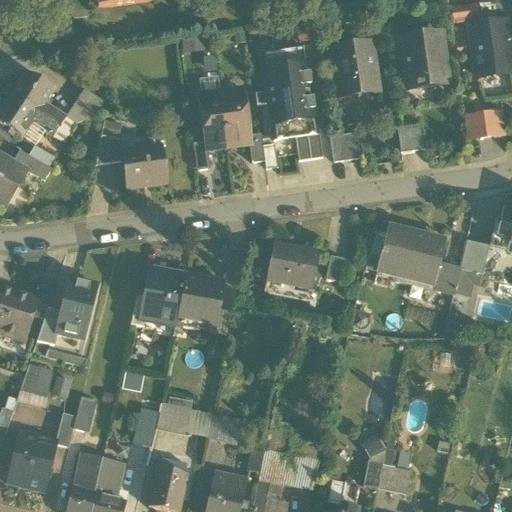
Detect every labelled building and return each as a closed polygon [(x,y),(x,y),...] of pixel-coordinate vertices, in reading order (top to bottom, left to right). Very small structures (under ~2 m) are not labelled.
[(95,0),(97,10),(152,3),(151,0),(95,0)] [(450,11),(452,24),(477,21),(475,7),(450,11)] [(469,29),(476,79),(510,74),(508,60),(511,59),(509,44),(506,44),(504,29),(487,32),(487,27),(469,29)] [(296,31),(298,44),(311,42),(309,30),(296,31)] [(180,40),(181,55),(204,53),(203,38),(180,40)] [(401,44),(408,91),(445,86),(439,39),(401,44)] [(333,53),(340,100),(341,100),(341,94),(374,90),(375,95),(376,95),(369,48),(333,53)] [(261,56),(266,93),(268,106),(273,143),(316,137),(304,50),(261,56)] [(204,80),(217,78),(214,58),(202,59),(204,80)] [(11,98),(37,115),(43,105),(53,91),(27,74),(11,98)] [(200,98),(219,95),(217,78),(204,80),(198,81),(200,98)] [(341,94),(341,100),(375,95),(374,90),(341,94)] [(83,91),(65,119),(72,124),(66,133),(59,129),(52,139),(52,140),(75,151),(91,121),(102,104),(83,91)] [(241,92),(219,95),(227,147),(237,146),(239,148),(248,147),(249,146),(248,138),(241,92)] [(255,107),(268,106),(266,93),(254,95),(255,107)] [(216,149),(227,147),(219,95),(200,98),(198,98),(204,144),(205,152),(206,152),(215,151),(216,149)] [(0,126),(21,139),(30,125),(37,115),(11,98),(0,114),(0,126)] [(59,129),(65,119),(43,105),(37,115),(59,129)] [(463,119),(467,143),(502,138),(499,114),(463,119)] [(44,134),(52,139),(59,129),(37,115),(30,125),(44,134)] [(72,124),(65,119),(59,129),(66,133),(72,124)] [(103,123),(100,138),(118,141),(121,127),(103,123)] [(21,139),(35,148),(44,134),(30,125),(21,139)] [(396,131),(400,157),(425,154),(421,128),(396,131)] [(329,140),(332,166),(359,163),(355,136),(329,140)] [(248,147),(250,167),(264,165),(261,148),(260,137),(248,138),(249,146),(248,147)] [(318,137),(306,139),(310,162),(321,161),(318,137)] [(122,164),(121,154),(122,154),(121,142),(118,141),(100,138),(95,167),(122,164)] [(144,151),(160,149),(159,139),(143,141),(144,151)] [(298,164),(310,162),(306,139),(294,141),(298,164)] [(192,146),(196,174),(209,172),(206,152),(205,152),(204,144),(192,146)] [(273,146),(261,148),(264,165),(265,172),(277,171),(273,146)] [(35,148),(29,159),(41,167),(47,171),(54,160),(35,148)] [(122,164),(125,192),(144,190),(143,187),(165,185),(160,149),(144,151),(122,154),(121,154),(122,164)] [(33,179),(41,167),(29,159),(18,153),(12,164),(26,172),(25,175),(33,179)] [(0,207),(4,210),(25,175),(26,172),(12,164),(0,157),(0,207)] [(41,167),(33,179),(43,185),(51,172),(47,171),(41,167)] [(511,214),(502,212),(495,240),(509,243),(506,255),(511,256),(511,214)] [(430,289),(431,289),(438,264),(443,245),(428,242),(428,244),(388,233),(384,249),(383,254),(381,254),(376,271),(414,281),(413,284),(430,289)] [(487,251),(506,255),(509,243),(495,240),(490,239),(488,250),(487,251)] [(363,273),(375,276),(376,274),(376,271),(381,254),(383,254),(384,249),(371,245),(363,273)] [(465,245),(459,270),(458,274),(481,279),(487,251),(488,250),(465,245)] [(273,248),(265,284),(311,294),(314,280),(318,262),(290,255),(291,252),(273,248)] [(290,255),(318,262),(319,258),(291,252),(290,255)] [(328,286),(343,290),(349,266),(335,262),(328,286)] [(452,299),(458,274),(459,270),(438,264),(431,289),(430,289),(428,294),(452,300),(452,299)] [(478,291),(481,279),(458,274),(452,299),(468,303),(471,289),(478,291)] [(144,323),(175,328),(183,281),(152,275),(147,300),(143,322),(144,323)] [(320,282),(314,280),(311,294),(265,284),(263,295),(314,307),(320,282)] [(210,287),(183,281),(175,328),(175,329),(198,334),(199,329),(213,332),(212,337),(214,338),(219,313),(224,287),(210,284),(210,287)] [(96,289),(69,282),(61,315),(55,337),(56,337),(82,343),(96,289)] [(31,320),(42,323),(46,311),(52,293),(40,289),(35,303),(36,304),(31,320)] [(0,338),(14,296),(0,291),(0,338)] [(35,303),(14,296),(0,338),(22,346),(31,320),(36,304),(35,303)] [(129,329),(142,331),(144,323),(143,322),(147,300),(135,298),(129,329)] [(55,337),(61,315),(46,311),(42,323),(36,346),(53,350),(56,337),(55,337)] [(214,338),(225,340),(230,315),(219,313),(214,338)] [(19,395),(46,402),(52,375),(27,369),(24,380),(19,395)] [(125,374),(121,393),(140,397),(143,377),(125,374)] [(71,384),(55,380),(51,398),(66,402),(71,384)] [(43,412),(46,402),(19,395),(16,405),(43,412)] [(80,399),(75,421),(73,428),(86,432),(94,402),(80,399)] [(166,409),(190,414),(191,405),(168,400),(166,409)] [(156,431),(185,437),(190,414),(166,409),(160,408),(158,417),(156,431)] [(0,414),(0,435),(5,437),(12,414),(1,411),(0,414)] [(142,413),(133,447),(150,452),(158,417),(142,413)] [(185,437),(205,441),(209,418),(190,414),(185,437)] [(73,428),(75,421),(61,418),(54,446),(54,449),(55,449),(67,452),(73,428)] [(205,441),(235,448),(241,425),(209,418),(205,441)] [(359,445),(368,461),(383,452),(375,436),(359,445)] [(5,488),(43,497),(53,454),(34,450),(36,442),(17,438),(5,488)] [(54,446),(36,442),(34,450),(53,454),(55,449),(54,449),(54,446)] [(301,443),(300,456),(319,458),(320,445),(301,443)] [(246,474),(258,477),(263,452),(263,450),(254,448),(253,454),(250,454),(246,474)] [(263,452),(258,477),(284,482),(282,491),(284,491),(314,497),(321,464),(263,452)] [(77,491),(94,495),(101,462),(79,457),(76,470),(81,471),(77,491)] [(123,467),(101,462),(94,495),(95,495),(95,498),(115,502),(117,492),(123,467)] [(164,463),(162,473),(171,475),(173,465),(164,463)] [(147,511),(152,511),(178,511),(186,478),(183,477),(186,468),(173,465),(171,475),(162,473),(156,472),(147,511)] [(361,492),(375,495),(380,470),(366,467),(361,492)] [(375,495),(405,501),(410,476),(380,470),(375,495)] [(204,511),(239,511),(246,483),(213,476),(204,511)] [(258,477),(257,486),(282,491),(284,482),(258,477)] [(331,483),(328,503),(343,505),(346,484),(331,483)] [(284,491),(282,491),(257,486),(251,511),(262,511),(264,506),(269,507),(270,503),(282,506),(284,491)] [(65,511),(90,511),(95,498),(95,495),(94,495),(77,491),(72,490),(65,511)] [(125,504),(127,495),(117,492),(115,502),(125,504)] [(115,502),(95,498),(90,511),(123,511),(125,505),(125,504),(115,502)] [(280,511),(282,506),(270,503),(269,507),(264,506),(262,511),(280,511)]
